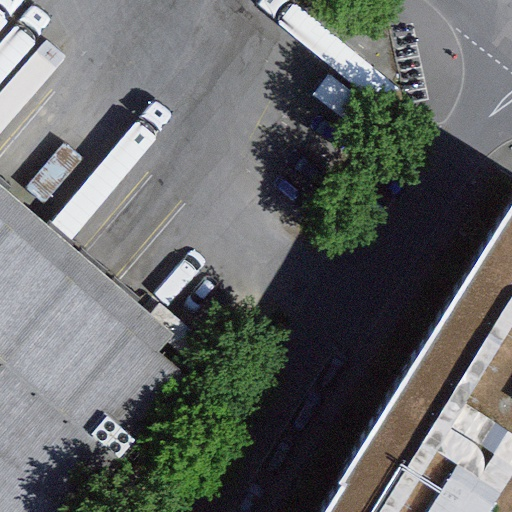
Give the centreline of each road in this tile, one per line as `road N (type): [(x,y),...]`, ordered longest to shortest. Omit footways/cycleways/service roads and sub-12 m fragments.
road 1 (residential): [(511,67),(336,300)]
road 2 (residential): [(204,511),(336,300)]
